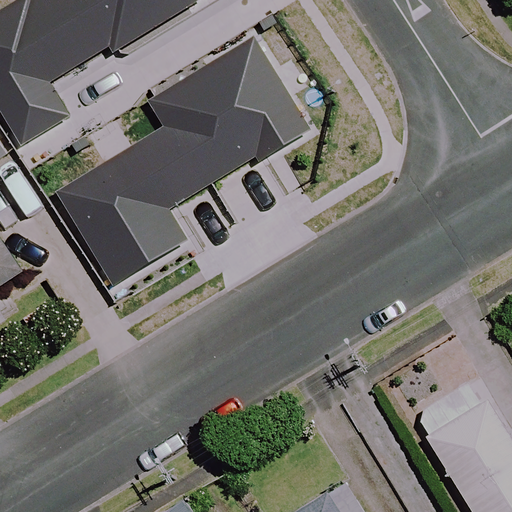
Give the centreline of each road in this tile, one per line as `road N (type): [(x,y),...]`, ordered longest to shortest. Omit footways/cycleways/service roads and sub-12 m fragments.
road 1 (residential): [(511,184),(0,497)]
road 2 (residential): [(511,184),(391,0)]
